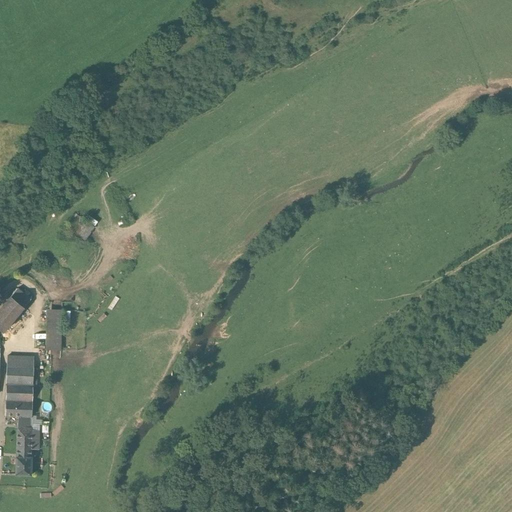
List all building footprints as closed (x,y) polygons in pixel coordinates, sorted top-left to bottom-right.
[(18,291),(10,300),(22,310),(30,300),(18,291)] [(22,310),(10,300),(0,311),(0,332),(3,335),(24,311),(22,310)] [(62,312),(48,312),(46,351),(61,351),(62,312)] [(35,356),(7,355),(6,386),(34,387),(35,356)] [(34,387),(6,386),(6,402),(33,403),(34,387)] [(33,418),(33,403),(6,402),(5,418),(33,418)] [(33,418),(17,418),(17,429),(32,429),(33,418)] [(32,429),(17,429),(16,457),(32,457),(32,429)] [(32,457),(16,457),(16,477),(31,477),(32,457)]
